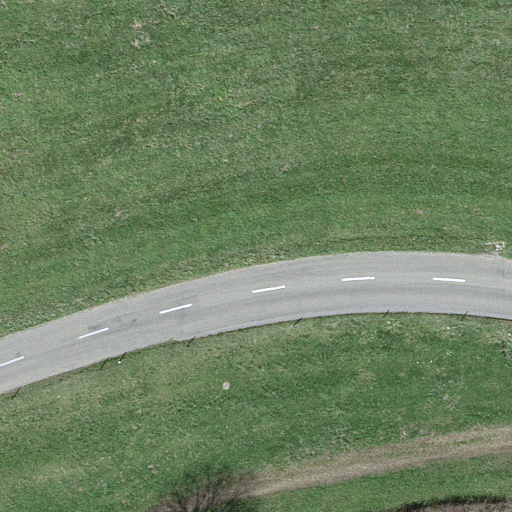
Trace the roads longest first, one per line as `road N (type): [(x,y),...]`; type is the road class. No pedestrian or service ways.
road 1 (tertiary): [(511,286),(346,278),(264,290),(182,305),(0,365)]
road 2 (track): [(214,489),(511,447)]
